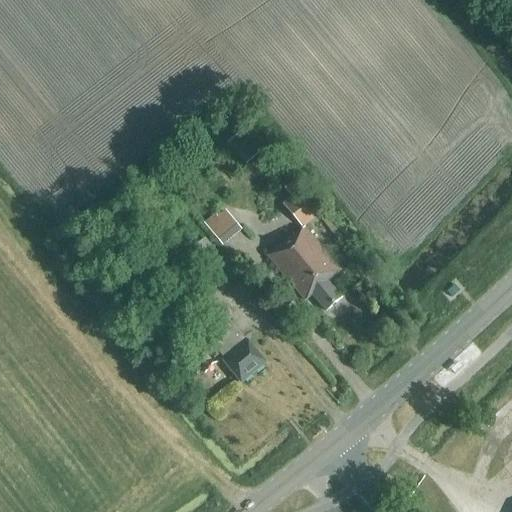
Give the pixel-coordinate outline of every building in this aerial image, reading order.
[(259,155),(240,133),(226,144),(245,166),(259,155)] [(302,228),(320,214),(293,181),(284,189),(291,197),(282,204),(302,228)] [(242,231),(225,211),(217,217),(215,214),(204,223),(223,246),(242,231)] [(340,272),(303,229),(294,237),(292,236),(267,258),(305,302),(312,296),(326,312),(340,300),(326,284),(340,272)] [(204,239),(188,252),(197,264),(202,260),(211,272),(223,262),(204,239)] [(192,296),(174,312),(184,325),(203,309),(192,296)] [(241,383),(264,364),(231,324),(209,342),(225,361),(224,363),(241,383)]
